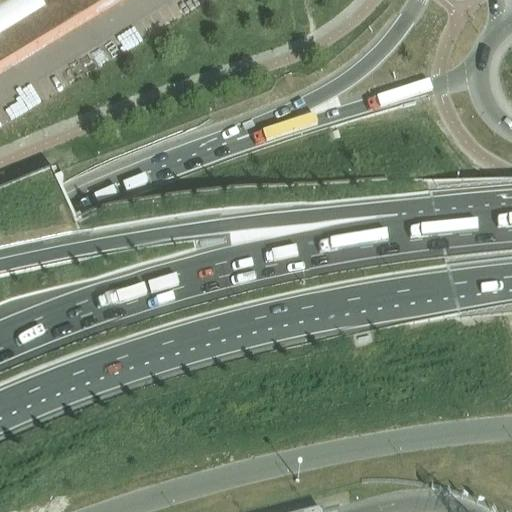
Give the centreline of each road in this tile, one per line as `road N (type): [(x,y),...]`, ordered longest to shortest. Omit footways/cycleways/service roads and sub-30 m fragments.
road 1 (trunk): [(0,400),(126,351),(264,311),(511,274)]
road 2 (trunk): [(438,237),(300,254),(187,281),(0,350)]
road 3 (trunk): [(438,237),(222,239),(0,288)]
road 4 (unclassified): [(115,511),(317,458),(511,427)]
road 5 (trunk): [(239,147),(135,185),(0,253)]
road 6 (trunk): [(479,69),(239,147)]
road 7 (trunk): [(417,0),(348,78),(239,147)]
